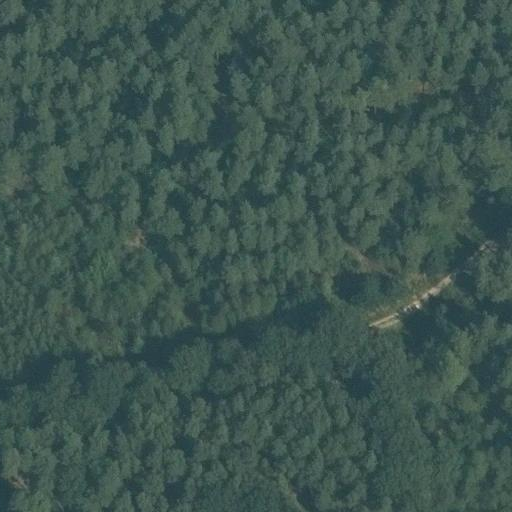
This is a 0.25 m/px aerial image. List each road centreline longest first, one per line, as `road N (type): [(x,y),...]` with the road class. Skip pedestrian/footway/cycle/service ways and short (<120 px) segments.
road 1 (track): [(0,410),(389,326)]
road 2 (track): [(389,326),(424,511)]
road 3 (track): [(389,326),(511,240)]
